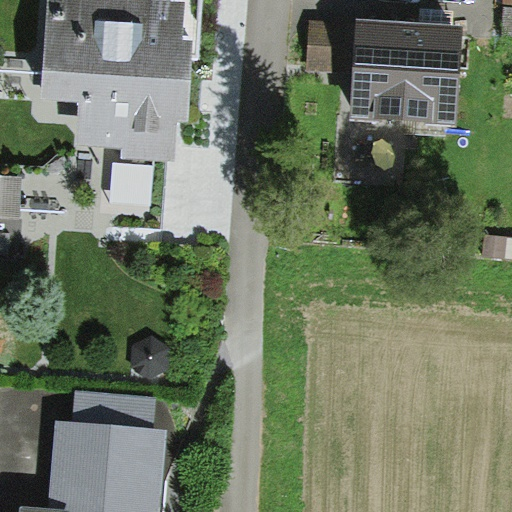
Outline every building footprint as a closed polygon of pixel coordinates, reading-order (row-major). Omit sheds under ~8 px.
[(38,0),(36,100),(70,101),(69,147),(115,149),(115,162),(163,164),(165,119),(180,120),(181,58),(192,58),(194,0),(38,0)] [(511,0),(498,0),(497,37),(511,38),(511,0)] [(448,32),(304,27),(303,67),(347,69),(345,111),(445,114),(448,32)] [(11,176),(0,175),(0,218),(10,218),(11,176)] [(511,259),(511,236),(480,235),(479,258),(511,259)] [(120,511),(123,432),(48,430),(45,507),(11,506),(10,511),(120,511)]
